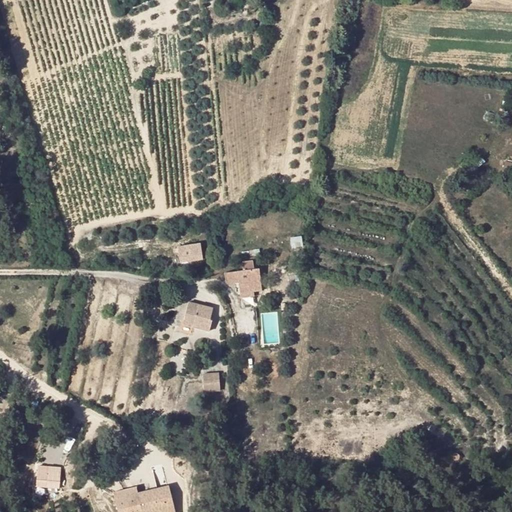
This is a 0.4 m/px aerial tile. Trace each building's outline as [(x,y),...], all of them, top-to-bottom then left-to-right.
[(199,241),(174,243),(176,261),(200,259),(199,241)] [(243,271),(238,272),(238,283),(238,292),(252,293),(261,293),(260,270),(254,271),(254,262),(243,263),(243,271)] [(224,272),(225,282),(238,283),(238,272),(224,272)] [(188,298),(181,315),(191,319),(189,324),(205,331),(211,319),(207,317),(211,308),(188,298)] [(181,315),(179,320),(189,324),(191,319),(181,315)] [(193,372),(193,390),(208,391),(209,374),(193,372)] [(45,473),(44,486),(58,486),(59,474),(45,473)] [(112,494),(115,511),(171,511),(169,490),(136,496),(136,490),(112,494)]
